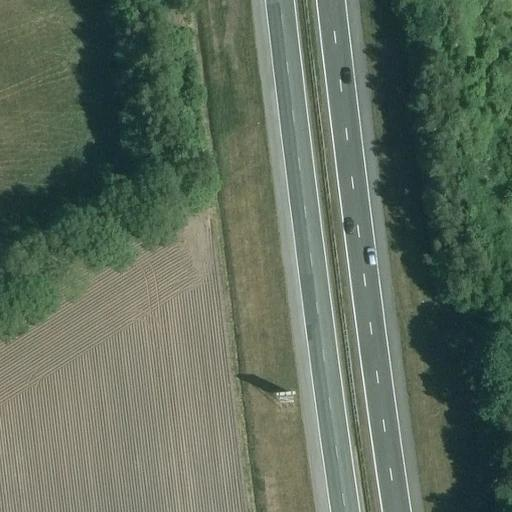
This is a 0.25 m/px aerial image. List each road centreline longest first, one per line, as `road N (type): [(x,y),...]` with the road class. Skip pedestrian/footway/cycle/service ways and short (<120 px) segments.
road 1 (motorway): [(396,511),(330,0)]
road 2 (motorway): [(280,0),(344,511)]
road 3 (track): [(0,295),(161,195)]
